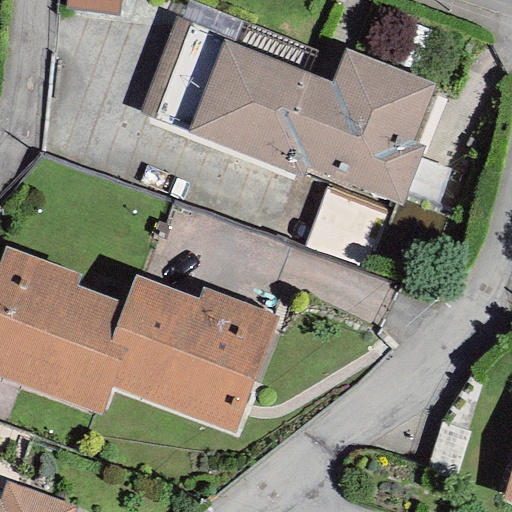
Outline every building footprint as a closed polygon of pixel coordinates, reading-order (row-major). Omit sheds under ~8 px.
[(336,97),(226,54),(198,130),(298,172),(303,157),(397,194),(411,156),(398,151),(420,94),(349,65),(336,97)] [(478,254),(503,157),(475,146),(447,216),(397,194),(371,260),(447,290),(478,254)] [(327,188),(319,237),(371,246),(379,196),(327,188)] [(275,245),(284,224),(248,211),(240,232),(275,245)] [(126,324),(64,300),(69,285),(10,262),(0,289),(0,358),(102,397),(110,372),(231,419),(265,324),(205,302),(198,321),(136,298),(126,324)] [(0,422),(6,425),(21,383),(0,374),(0,422)] [(478,486),(509,391),(470,376),(441,423),(429,470),(478,486)] [(4,511),(3,511),(0,510),(0,511),(56,511),(10,495),(4,511)]
